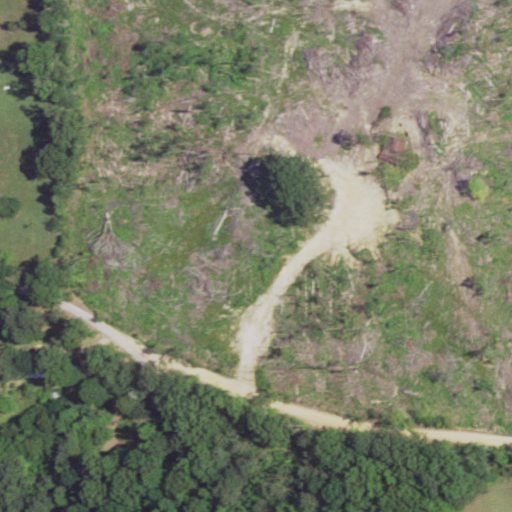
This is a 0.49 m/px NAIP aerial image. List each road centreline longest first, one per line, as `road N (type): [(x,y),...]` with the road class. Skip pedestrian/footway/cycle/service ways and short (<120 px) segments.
road 1 (residential): [(57,331),(418,172)]
road 2 (residential): [(193,404),(450,461),(511,458)]
road 3 (residential): [(193,404),(147,363),(0,312)]
